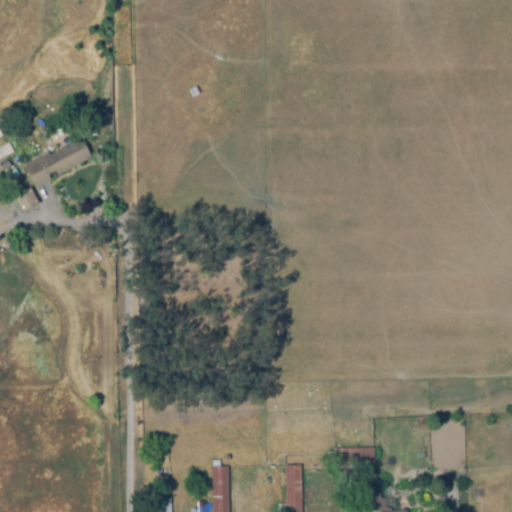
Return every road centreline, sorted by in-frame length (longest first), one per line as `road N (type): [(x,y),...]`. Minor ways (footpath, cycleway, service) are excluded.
road 1 (residential): [(130,204),(134,511)]
road 2 (track): [(126,0),(130,204)]
